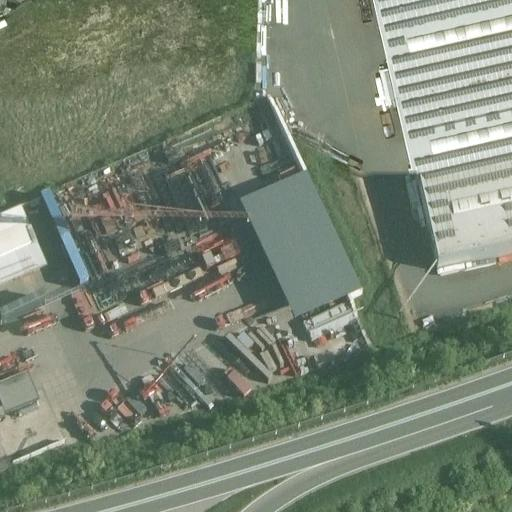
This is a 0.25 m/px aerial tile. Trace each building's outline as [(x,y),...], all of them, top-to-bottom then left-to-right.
[(511,0),(374,0),(436,272),(511,255),(511,0)] [(243,212),(296,326),(357,297),(305,183),(243,212)] [(0,288),(45,269),(20,211),(0,219),(0,288)] [(0,321),(41,311),(36,291),(0,299),(0,321)] [(23,378),(0,386),(0,421),(34,408),(23,378)] [(5,460),(0,462),(0,475),(11,470),(5,460)]
